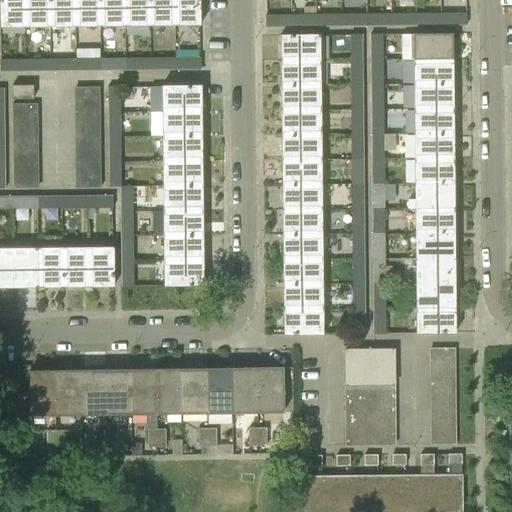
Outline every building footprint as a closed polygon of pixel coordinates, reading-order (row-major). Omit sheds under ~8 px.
[(0,0),(0,28),(25,29),(24,0),(0,0)] [(49,28),(48,0),(24,0),(25,29),(49,28)] [(75,28),(74,0),(48,0),(49,28),(75,28)] [(99,28),(98,0),(74,0),(75,28),(99,28)] [(124,28),(124,0),(98,0),(99,28),(124,28)] [(149,27),(148,0),(124,0),(124,28),(149,27)] [(174,27),(173,0),(148,0),(149,27),(174,27)] [(198,0),(173,0),(174,27),(199,27),(198,0)] [(365,0),(342,0),(343,11),(365,11),(365,0)] [(465,27),(465,13),(441,14),(442,27),(465,27)] [(367,28),(367,14),(342,15),(342,28),(367,28)] [(392,28),(392,14),(367,14),(367,28),(392,28)] [(417,27),(417,14),(392,14),(392,28),(417,27)] [(442,27),(441,14),(417,14),(417,27),(442,27)] [(266,15),(266,29),(292,29),(292,15),(266,15)] [(317,28),(317,15),(292,15),(292,29),(317,28)] [(342,28),(342,15),(317,15),(317,28),(342,28)] [(349,35),(349,62),(363,61),(362,35),(349,35)] [(370,35),(370,61),(382,61),(382,35),(370,35)] [(413,35),(413,61),(452,61),(452,35),(413,35)] [(280,36),(280,62),(320,61),(319,36),(280,36)] [(175,71),(175,58),(150,59),(150,72),(175,71)] [(200,71),(200,58),(175,58),(175,71),(200,71)] [(75,73),(75,59),(50,60),(50,73),(75,73)] [(100,72),(100,59),(75,59),(75,73),(100,72)] [(125,72),(125,59),(100,59),(100,72),(125,72)] [(150,72),(150,59),(125,59),(125,72),(150,72)] [(0,60),(0,73),(25,73),(25,60),(0,60)] [(50,73),(50,60),(25,60),(25,73),(50,73)] [(280,87),(320,87),(320,61),(280,62),(280,87)] [(363,61),(349,62),(349,86),(363,86),(363,61)] [(382,61),(370,61),(370,86),(382,86),(382,61)] [(452,61),(413,61),(413,86),(452,86),(452,61)] [(200,112),(200,86),(149,87),(149,111),(161,111),(161,112),(200,112)] [(363,86),(349,86),(350,111),(363,111),(363,86)] [(382,86),(370,86),(371,111),(383,111),(382,86)] [(413,111),(453,111),(452,86),(413,86),(413,111)] [(36,87),(12,87),(12,100),(36,100),(36,87)] [(120,87),(107,87),(107,113),(120,112),(120,87)] [(280,111),(320,111),(320,87),(280,87),(280,111)] [(75,88),(75,101),(99,101),(99,88),(75,88)] [(75,114),(99,113),(99,101),(75,101),(75,114)] [(12,105),(12,117),(36,117),(36,105),(12,105)] [(281,137),(320,137),(320,111),(280,111),(281,137)] [(363,111),(350,111),(350,136),(364,136),(363,111)] [(383,111),(371,111),(371,136),(383,136),(383,111)] [(413,136),(453,135),(453,111),(413,111),(413,136)] [(120,112),(107,113),(107,138),(120,138),(120,112)] [(161,137),(200,137),(200,112),(161,112),(161,137)] [(75,126),(99,126),(99,113),(75,114),(75,126)] [(36,117),(12,117),(12,129),(36,129),(36,117)] [(99,126),(75,126),(75,138),(99,138),(99,126)] [(36,129),(12,129),(12,141),(36,141),(36,129)] [(414,161),(453,160),(453,135),(413,136),(414,161)] [(364,136),(350,136),(350,161),(364,161),(364,136)] [(393,150),(393,136),(383,136),(371,136),(371,161),(383,161),(383,150),(393,150)] [(161,162),(200,161),(200,137),(161,137),(161,162)] [(281,161),(320,161),(320,137),(281,137),(281,161)] [(99,138),(75,138),(75,151),(99,151),(99,138)] [(120,138),(107,138),(107,163),(121,163),(120,138)] [(36,141),(12,141),(12,153),(36,153),(36,141)] [(99,151),(75,151),(75,164),(99,164),(99,151)] [(36,153),(12,153),(12,166),(36,165),(36,153)] [(414,186),(453,186),(453,160),(414,161),(414,186)] [(200,161),(161,162),(161,187),(201,186),(200,161)] [(281,186),(321,186),(320,161),(281,161),(281,186)] [(364,161),(350,161),(351,186),(364,185),(364,161)] [(383,161),(371,161),(371,185),(383,185),(383,161)] [(107,163),(107,189),(119,189),(121,187),(121,163),(107,163)] [(99,164),(75,164),(75,176),(99,176),(99,164)] [(36,165),(12,166),(12,177),(36,177),(36,165)] [(99,189),(99,176),(75,176),(75,189),(99,189)] [(36,190),(36,177),(12,177),(12,190),(36,190)] [(364,185),(351,186),(351,211),(364,210),(364,185)] [(394,201),(394,185),(383,185),(371,185),(371,210),(384,210),(384,201),(394,201)] [(201,186),(161,187),(162,212),(201,212),(201,186)] [(281,211),(321,211),(321,186),(281,186),(281,211)] [(414,211),(453,210),(453,186),(414,186),(414,211)] [(121,187),(119,189),(119,212),(132,212),(132,187),(121,187)] [(87,210),(87,197),(62,198),(62,210),(87,210)] [(111,210),(111,197),(87,197),(87,210),(111,210)] [(0,209),(12,210),(12,198),(0,198),(0,209)] [(37,210),(37,198),(12,198),(12,210),(37,210)] [(62,210),(62,198),(37,198),(37,210),(62,210)] [(364,210),(351,211),(351,235),(365,235),(364,210)] [(384,210),(371,210),(372,235),(384,235),(384,210)] [(414,236),(454,236),(453,210),(414,211),(414,236)] [(281,236),(321,236),(321,211),(281,211),(281,236)] [(132,212),(119,212),(120,237),(133,236),(132,212)] [(201,212),(162,212),(162,236),(201,236),(201,212)] [(365,235),(351,235),(351,260),(365,260),(365,235)] [(384,235),(372,235),(372,260),(384,260),(384,235)] [(133,236),(120,237),(120,262),(133,261),(133,236)] [(201,236),(162,236),(162,261),(202,261),(201,236)] [(282,261),(321,261),(321,236),(281,236),(282,261)] [(414,260),(454,260),(454,236),(414,236),(414,260)] [(87,288),(87,248),(62,249),(62,288),(87,288)] [(112,248),(87,248),(87,288),(112,288),(112,248)] [(0,288),(12,288),(11,249),(0,249),(0,288)] [(38,288),(37,249),(11,249),(12,288),(38,288)] [(62,288),(62,249),(37,249),(38,288),(62,288)] [(365,260),(351,260),(352,285),(365,285),(365,260)] [(384,260),(372,260),(372,285),(384,284),(384,260)] [(415,285),(454,285),(454,260),(414,260),(415,285)] [(120,288),(133,287),(133,261),(120,262),(120,288)] [(202,287),(202,261),(162,261),(163,287),(202,287)] [(282,286),(322,285),(321,261),(282,261),(282,286)] [(384,284),(372,285),(372,309),(385,309),(384,284)] [(322,285),(282,286),(282,311),(322,311),(322,285)] [(365,285),(352,285),(352,310),(366,310),(365,285)] [(415,310),(454,310),(454,285),(415,285),(415,310)] [(373,335),(385,335),(385,309),(372,309),(373,335)] [(352,335),(366,335),(366,310),(352,310),(352,335)] [(454,335),(454,310),(415,310),(415,335),(454,335)] [(322,335),(322,311),(282,311),(282,336),(322,335)] [(346,385),(369,385),(393,385),(393,350),(345,351),(346,385)] [(430,350),(430,363),(454,363),(454,350),(430,350)] [(454,363),(430,363),(430,377),(455,377),(454,363)] [(282,367),(256,368),(257,413),(282,413),(282,367)] [(206,414),(205,368),(180,369),(181,414),(206,414)] [(232,414),(231,368),(205,368),(206,414),(232,414)] [(257,413),(256,368),(231,368),(232,414),(257,413)] [(130,415),(129,369),(105,370),(105,415),(130,415)] [(155,369),(129,369),(130,415),(146,415),(146,430),(147,430),(156,430),(156,414),(155,369)] [(181,414),(180,369),(155,369),(156,414),(181,414)] [(30,416),(54,416),(54,370),(29,370),(30,416)] [(80,415),(79,370),(54,370),(54,416),(80,415)] [(105,415),(105,370),(79,370),(80,415),(105,415)] [(455,377),(430,377),(431,391),(455,390),(455,377)] [(369,385),(346,385),(346,397),(370,397),(369,385)] [(370,397),(393,397),(393,385),(369,385),(370,397)] [(455,390),(431,391),(431,404),(455,404),(455,390)] [(370,397),(346,397),(346,409),(370,409),(370,397)] [(370,409),(393,409),(393,397),(370,397),(370,409)] [(455,404),(431,404),(431,418),(455,418),(455,404)] [(370,409),(346,409),(346,421),(370,421),(370,409)] [(370,421),(394,421),(393,409),(370,409),(370,421)] [(455,418),(431,418),(431,431),(455,431),(455,418)] [(370,421),(346,421),(346,433),(370,433),(370,421)] [(370,433),(394,433),(394,421),(370,421),(370,433)] [(198,447),(207,447),(206,429),(198,429),(198,447)] [(215,429),(206,429),(207,447),(216,447),(215,429)] [(248,447),(257,447),(257,429),(248,429),(248,447)] [(266,429),(257,429),(257,447),(266,447),(266,429)] [(147,447),(156,447),(156,430),(147,430),(147,447)] [(165,430),(156,430),(156,447),(165,447),(165,430)] [(46,450),(55,450),(55,431),(46,431),(46,450)] [(66,431),(55,431),(55,450),(66,450),(66,431)] [(98,449),(106,449),(105,431),(97,431),(98,449)] [(114,431),(105,431),(106,449),(115,448),(114,431)] [(455,445),(455,431),(431,431),(431,445),(455,445)] [(346,446),(370,445),(370,433),(346,433),(346,446)] [(394,433),(370,433),(370,445),(394,445),(394,433)] [(132,445),(132,456),(141,456),(141,445),(132,445)] [(461,466),(461,454),(447,455),(447,466),(461,466)] [(377,466),(377,455),(363,455),(363,466),(377,466)] [(405,466),(405,455),(391,455),(391,466),(405,466)] [(433,466),(433,455),(420,455),(420,466),(433,466)] [(321,467),(321,456),(307,456),(307,467),(321,467)] [(349,467),(349,456),(335,456),(335,467),(349,467)] [(404,511),(405,475),(376,476),(376,511),(404,511)] [(433,511),(433,475),(405,475),(404,511),(433,511)] [(461,511),(461,475),(433,475),(433,511),(461,511)] [(292,511),(320,511),(320,476),(292,476),(292,511)] [(348,511),(348,476),(320,476),(320,511),(348,511)] [(376,511),(376,476),(348,476),(348,511),(376,511)]
